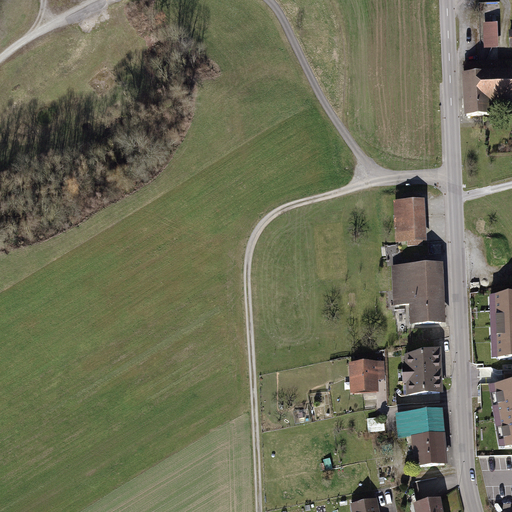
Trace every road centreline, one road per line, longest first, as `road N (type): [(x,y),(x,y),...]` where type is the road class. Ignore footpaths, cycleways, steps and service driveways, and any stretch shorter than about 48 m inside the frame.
road 1 (tertiary): [(476,511),(466,451),(447,0)]
road 2 (track): [(258,511),(251,243),(265,220),(369,175)]
road 3 (track): [(369,175),(269,0)]
road 4 (track): [(343,131),(344,35),(333,0)]
road 5 (track): [(111,0),(0,59)]
